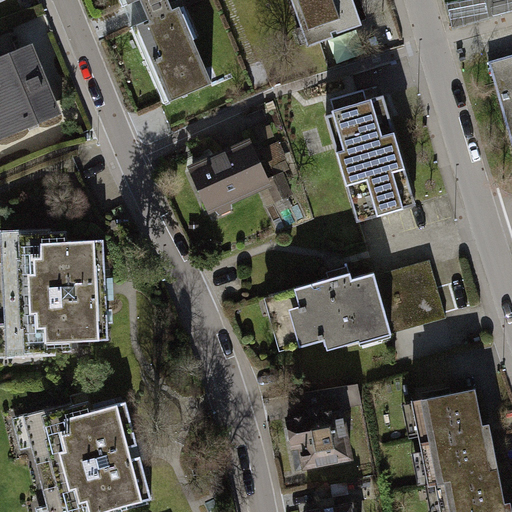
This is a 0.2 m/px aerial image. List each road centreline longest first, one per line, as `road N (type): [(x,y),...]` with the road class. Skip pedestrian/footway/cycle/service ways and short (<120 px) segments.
road 1 (residential): [(59,0),(239,418),(262,511)]
road 2 (residential): [(414,0),(511,316)]
